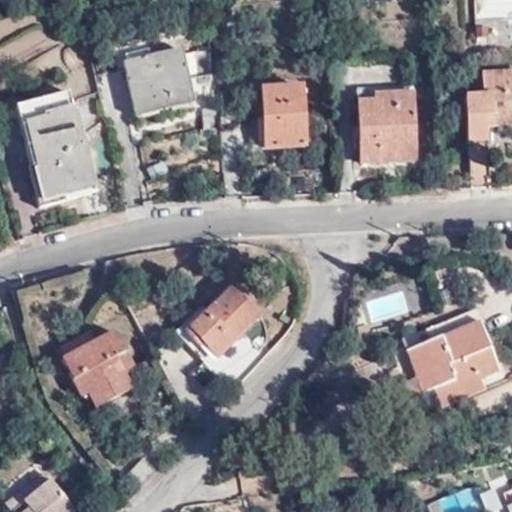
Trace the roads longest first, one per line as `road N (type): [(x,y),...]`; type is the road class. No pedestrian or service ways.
road 1 (residential): [(320,220),(325,286),(311,334),(147,511)]
road 2 (residential): [(0,271),(168,229),(320,220)]
road 3 (residential): [(320,220),(511,214)]
